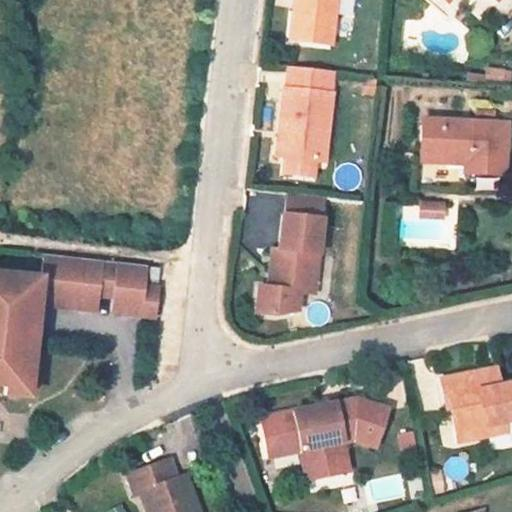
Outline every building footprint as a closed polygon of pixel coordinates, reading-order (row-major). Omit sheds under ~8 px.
[(299,8),(293,41),(341,48),(347,0),(307,0),(306,9),(299,8)] [(453,15),(467,0),(453,0),(446,9),(453,15)] [(314,162),(324,163),(332,95),(330,95),(333,74),(289,69),(287,90),(285,90),(276,158),(287,159),(314,162)] [(426,130),(423,172),(466,176),(465,188),(506,191),(511,135),(426,130)] [(287,159),(285,174),(312,178),(314,162),(287,159)] [(284,220),(282,220),(278,254),(272,254),(268,293),(259,292),(256,318),(276,320),(297,316),(299,297),(307,298),(312,259),(318,260),(321,224),(319,224),(321,202),(287,199),(284,220)] [(0,384),(13,386),(12,394),(35,397),(45,305),(48,282),(151,293),(149,317),(162,318),(165,287),(153,286),(155,265),(52,254),(48,279),(0,273),(0,384)] [(318,260),(312,259),(307,298),(313,299),(318,260)] [(159,266),(157,281),(166,282),(168,267),(159,266)] [(48,282),(45,305),(105,311),(106,296),(121,297),(119,313),(149,317),(151,293),(48,282)] [(499,377),(441,391),(446,422),(455,420),(461,456),(511,445),(511,436),(511,433),(511,396),(503,398),(499,377)] [(362,402),(267,422),(276,461),(308,454),(314,484),(356,475),(349,446),(360,443),(382,450),(394,412),(362,402)] [(181,467),(139,481),(143,499),(153,497),(157,511),(205,511),(196,481),(186,484),(181,467)]
